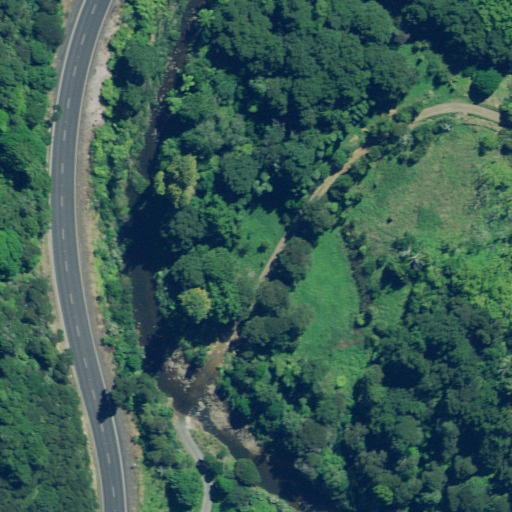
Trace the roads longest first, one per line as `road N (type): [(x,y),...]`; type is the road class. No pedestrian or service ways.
road 1 (track): [(206,511),(204,462),(180,410),(373,144),(414,118),(454,107),(511,124)]
road 2 (primary): [(114,511),(61,222),(70,88),(99,0)]
